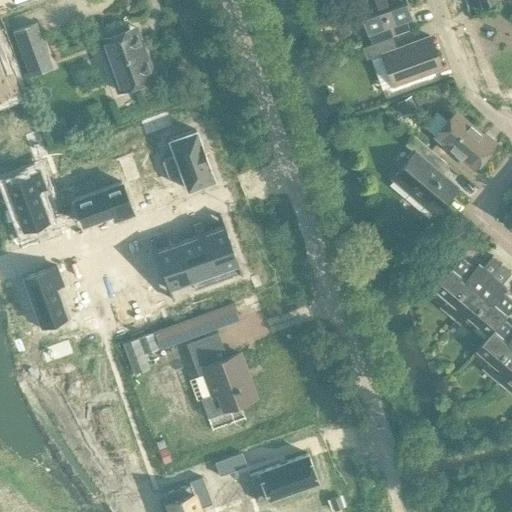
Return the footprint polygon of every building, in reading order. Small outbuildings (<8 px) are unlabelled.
[(371,42),(362,45),(362,46),(392,35),(401,32),(397,21),(411,16),(405,0),(358,0),(363,14),(361,15),(366,31),(367,30),(371,42)] [(36,22),(12,31),(24,65),(48,56),(36,22)] [(145,50),(137,25),(97,39),(115,90),(152,77),(142,51),(145,50)] [(429,35),(396,47),(392,35),(362,46),(366,57),(381,52),(393,86),(441,68),(429,35)] [(0,60),(0,94),(18,88),(12,69),(4,72),(0,60)] [(396,101),(402,113),(416,106),(410,94),(396,101)] [(483,133),(482,135),(454,111),(433,136),(472,168),(494,142),(483,133)] [(145,135),(172,125),(167,112),(141,121),(145,135)] [(175,156),(161,160),(168,177),(181,172),(187,189),(214,179),(210,169),(200,140),(199,140),(196,129),(169,139),(175,156)] [(48,157),(38,130),(25,135),(34,162),(48,157)] [(431,166),(439,157),(411,133),(403,143),(412,151),(390,176),(434,213),(457,187),(431,166)] [(140,178),(130,151),(116,156),(126,183),(140,178)] [(38,169),(5,181),(26,237),(51,228),(37,190),(44,187),(38,169)] [(119,182),(72,199),(80,224),(110,214),(113,221),(131,215),(119,182)] [(197,235),(178,242),(195,288),(217,280),(200,234),(204,232),(200,221),(193,224),(197,235)] [(204,232),(200,234),(217,280),(240,272),(241,272),(224,225),(223,225),(204,232)] [(156,250),(154,250),(168,288),(169,288),(191,280),(194,289),(195,288),(178,242),(156,250)] [(448,316),(454,321),(502,264),(493,256),(484,266),(480,262),(473,270),(459,259),(436,286),(449,297),(440,307),(449,315),(448,316)] [(479,322),(491,332),(492,333),(502,321),(503,322),(511,310),(511,303),(501,295),(508,287),(504,283),(511,272),(511,271),(502,264),(454,321),(460,326),(461,325),(470,333),(479,322)] [(56,265),(23,277),(41,324),(65,315),(55,286),(62,283),(56,265)] [(257,274),(250,277),(254,288),(262,285),(257,274)] [(153,331),(122,343),(133,373),(149,368),(143,353),(239,317),(233,302),(153,332),(153,331)] [(159,309),(163,320),(171,318),(167,306),(159,309)] [(492,378),(497,382),(511,363),(511,329),(503,322),(502,321),(492,333),(491,332),(478,349),(490,359),(482,369),(492,378)] [(200,366),(211,394),(199,398),(206,417),(226,410),(225,408),(254,396),(238,352),(225,356),(216,331),(190,341),(199,367),(200,366)] [(46,363),(73,353),(68,340),(41,349),(46,363)] [(511,363),(497,382),(503,387),(511,394),(511,363)] [(166,448),(158,451),(163,463),(171,460),(166,448)] [(241,452),(214,461),(219,475),(246,465),(245,462),(241,452)] [(307,453),(249,474),(259,501),(317,480),(307,453)] [(169,511),(200,511),(199,508),(212,503),(202,476),(188,481),(189,483),(163,493),(169,511)] [(342,507),(338,495),(330,498),(334,510),(342,507)]
